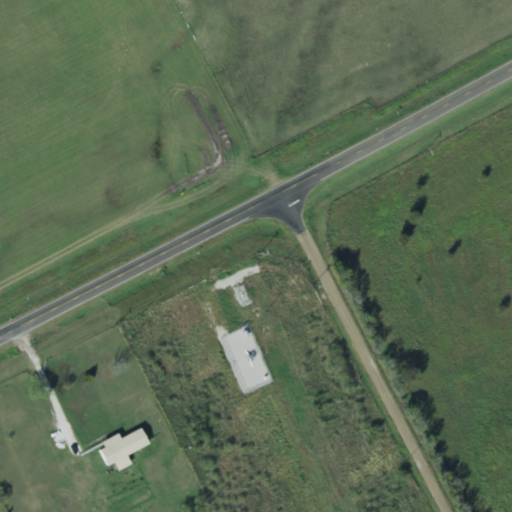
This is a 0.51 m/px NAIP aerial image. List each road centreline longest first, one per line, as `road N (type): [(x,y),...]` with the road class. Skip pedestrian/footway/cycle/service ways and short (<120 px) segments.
road 1 (secondary): [(0,340),(278,202),(511,72)]
road 2 (residential): [(440,511),(278,202)]
